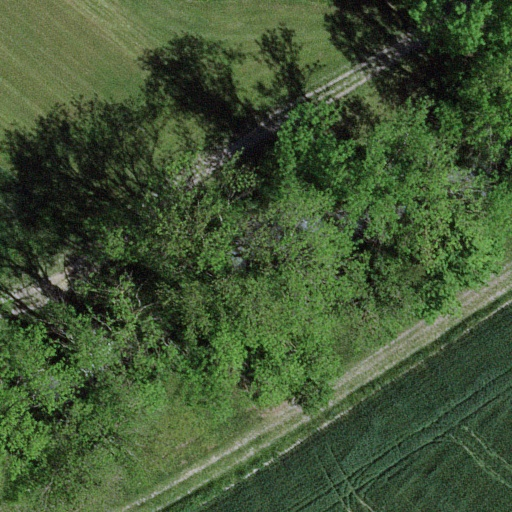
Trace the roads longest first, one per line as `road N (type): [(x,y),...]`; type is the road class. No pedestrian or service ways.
road 1 (track): [(475,0),(215,167),(105,255),(31,298),(0,302)]
road 2 (track): [(511,245),(315,380),(83,511)]
